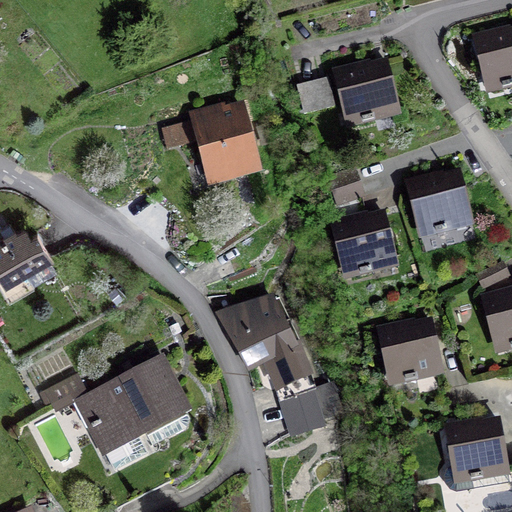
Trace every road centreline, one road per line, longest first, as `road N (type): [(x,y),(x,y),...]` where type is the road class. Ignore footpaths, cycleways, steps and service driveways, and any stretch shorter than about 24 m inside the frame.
road 1 (residential): [(259,511),(251,424),(209,317),(119,237),(0,170)]
road 2 (residential): [(511,182),(423,49),(446,10),(495,0)]
